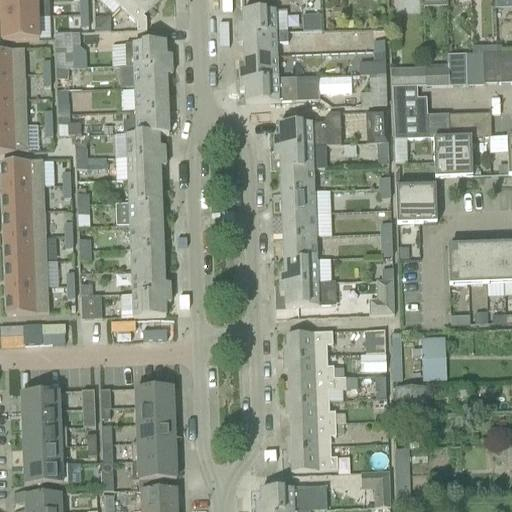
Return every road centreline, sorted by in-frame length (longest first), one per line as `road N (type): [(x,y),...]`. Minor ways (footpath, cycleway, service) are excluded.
road 1 (residential): [(204,109),(192,222),(198,352)]
road 2 (residential): [(254,333),(245,149),(204,109)]
road 3 (residential): [(0,359),(198,352)]
road 4 (residential): [(226,489),(251,472),(256,449),(254,333)]
road 5 (residential): [(198,352),(201,454),(215,485),(226,489)]
